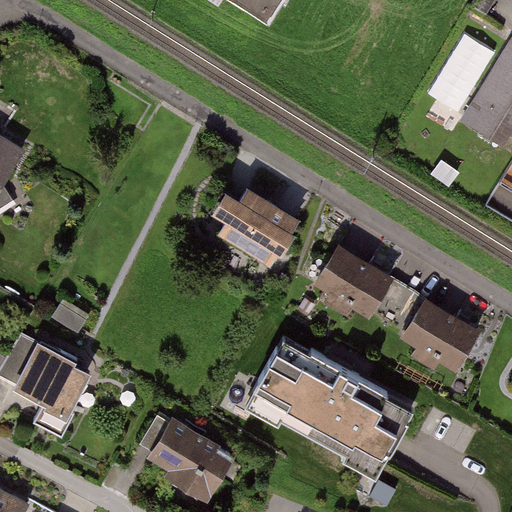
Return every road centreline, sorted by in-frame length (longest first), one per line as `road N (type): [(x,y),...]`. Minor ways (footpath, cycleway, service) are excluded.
road 1 (residential): [(511,304),(18,0)]
road 2 (residential): [(0,446),(131,511)]
